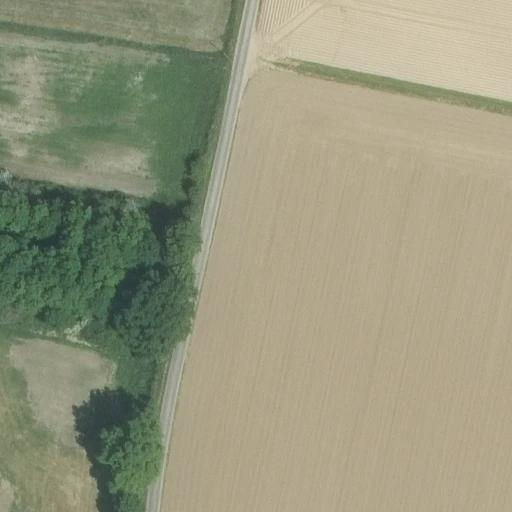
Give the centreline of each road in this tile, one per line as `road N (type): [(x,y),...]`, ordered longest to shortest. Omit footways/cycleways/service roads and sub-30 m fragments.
road 1 (unclassified): [(254,0),(151,511)]
road 2 (track): [(511,116),(241,59)]
